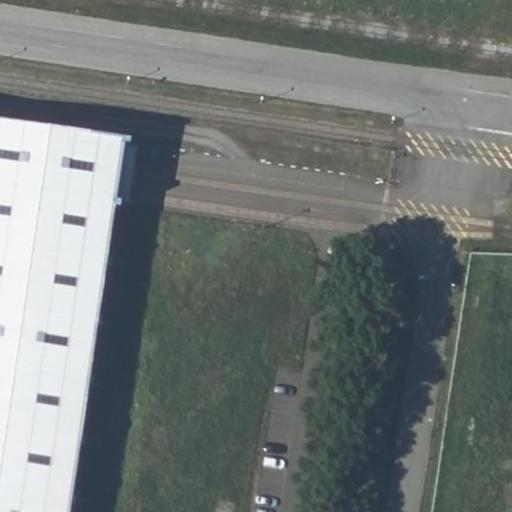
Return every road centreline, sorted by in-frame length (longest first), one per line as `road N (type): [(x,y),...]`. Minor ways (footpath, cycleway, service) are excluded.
road 1 (residential): [(468,108),(0,37)]
road 2 (residential): [(398,511),(468,108)]
